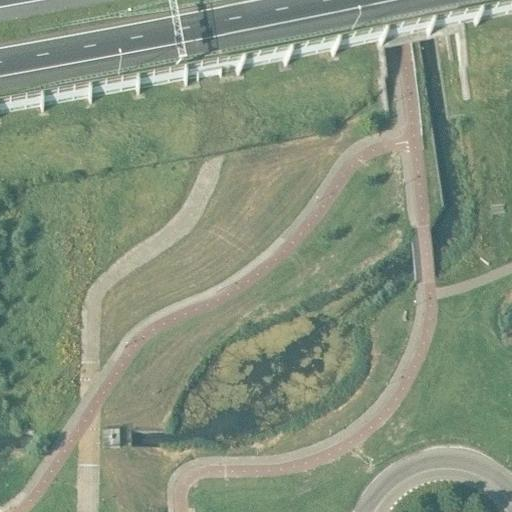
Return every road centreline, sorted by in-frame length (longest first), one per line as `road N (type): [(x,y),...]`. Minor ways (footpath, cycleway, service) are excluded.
road 1 (motorway): [(0,59),(328,0)]
road 2 (secondary): [(511,488),(471,462),(430,459),(392,475),(363,511)]
road 3 (unknown): [(406,0),(424,139),(413,141)]
